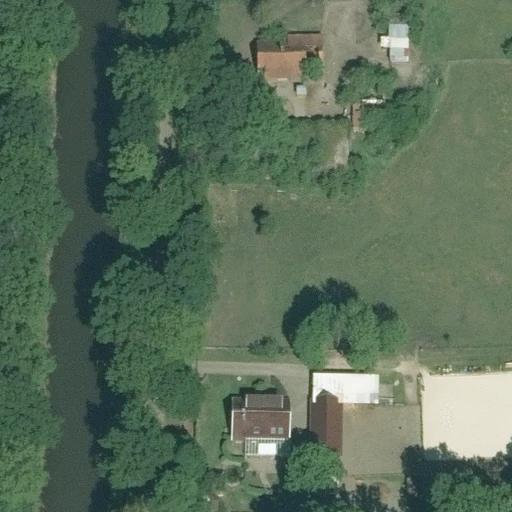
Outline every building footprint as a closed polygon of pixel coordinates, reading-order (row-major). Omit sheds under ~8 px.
[(389,63),(409,63),(409,26),(389,26),(389,63)] [(292,43),(262,43),(263,80),(326,79),(325,36),(292,37),(292,43)] [(388,82),(356,82),(356,127),(388,127),(388,82)] [(382,406),(382,377),(319,376),(318,406),(344,406),(382,406)] [(294,402),(237,401),(236,441),(293,441),(294,402)] [(344,406),(318,406),(318,458),(343,458),(344,406)]
